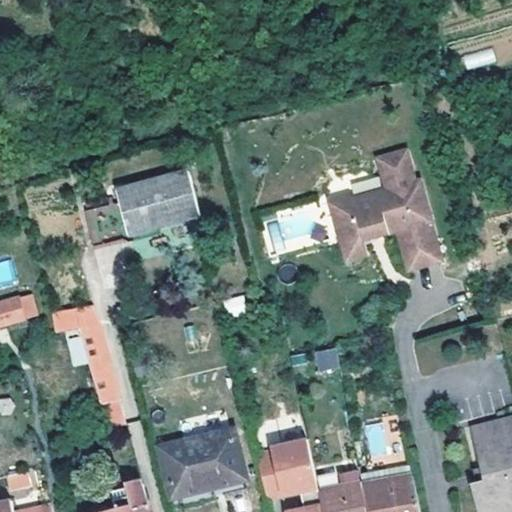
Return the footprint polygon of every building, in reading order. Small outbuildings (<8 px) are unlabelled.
[(412,179),(402,148),(373,157),(378,174),(385,172),(389,186),(349,199),(348,196),(326,202),(344,262),(366,255),(361,241),(394,231),(406,270),(441,260),(429,221),(429,220),(417,178),(412,179)] [(188,172),(118,190),(127,232),(199,214),(188,172)] [(257,289),(240,294),(246,315),(275,307),(270,287),(257,289)] [(21,298),(0,303),(0,326),(27,319),(21,298)] [(92,361),(103,404),(120,400),(101,322),(83,326),(92,361)] [(78,364),(92,361),(83,326),(69,329),(78,364)] [(334,349),(315,354),(319,369),(337,364),(334,349)] [(301,356),(287,359),(290,369),(303,366),(301,356)] [(155,426),(166,474),(217,461),(240,454),(228,407),(155,426)] [(479,511),(511,511),(511,418),(470,431),(485,484),(472,486),(479,511)] [(366,424),(369,454),(385,452),(383,423),(366,424)] [(303,510),(295,511),(321,511),(318,494),(302,425),(266,434),(270,451),(255,454),(266,501),(299,493),(303,510)] [(243,465),(240,454),(217,461),(219,471),(243,465)] [(358,466),(332,471),(336,490),(362,484),(360,475),(358,466)] [(419,511),(409,467),(391,470),(393,480),(362,484),(367,511),(419,511)] [(360,475),(362,484),(393,480),(391,470),(360,475)] [(8,491),(32,487),(29,471),(5,476),(8,491)] [(336,490),(318,494),(321,511),(367,511),(362,484),(336,490)] [(147,501),(116,509),(116,511),(151,511),(149,500),(147,501)] [(13,511),(11,501),(0,503),(0,511),(13,511)]
